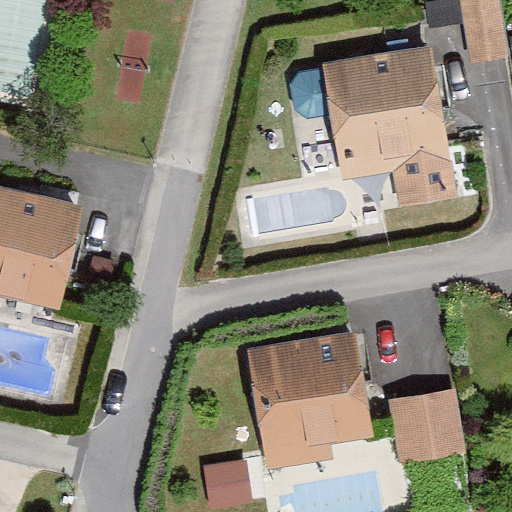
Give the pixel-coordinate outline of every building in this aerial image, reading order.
[(429,28),(465,23),(462,0),(425,6),(429,28)] [(509,58),(500,0),(464,0),(462,0),(465,23),(471,64),(509,58)] [(432,48),(322,66),(342,182),(393,174),(399,208),(457,198),(432,48)] [(83,208),(0,189),(0,297),(60,311),(83,208)] [(356,332),(246,351),(267,471),(336,459),(334,446),(375,439),(356,332)] [(455,389),(390,401),(401,466),(467,454),(455,389)] [(248,453),(206,459),(212,501),(254,495),(248,453)]
